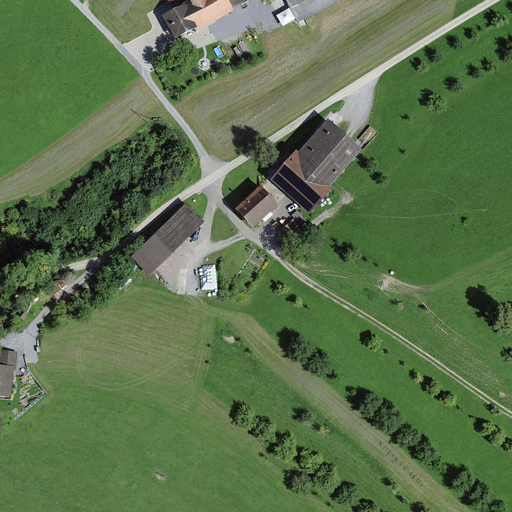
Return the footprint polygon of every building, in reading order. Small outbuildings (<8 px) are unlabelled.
[(238,6),(249,0),(195,0),(197,3),(171,17),(184,41),(241,11),(238,6)] [(306,24),(350,0),(289,0),(296,11),(283,18),(288,28),(304,19),(306,24)] [(336,189),(370,152),(334,119),(279,179),(320,216),(341,194),(336,189)] [(261,227),(283,206),(267,189),(244,210),(261,227)] [(180,254),(210,224),(192,205),(161,235),(180,254)] [(293,216),(303,226),(309,220),(299,210),(293,216)] [(0,394),(17,396),(21,351),(0,349),(0,394)]
